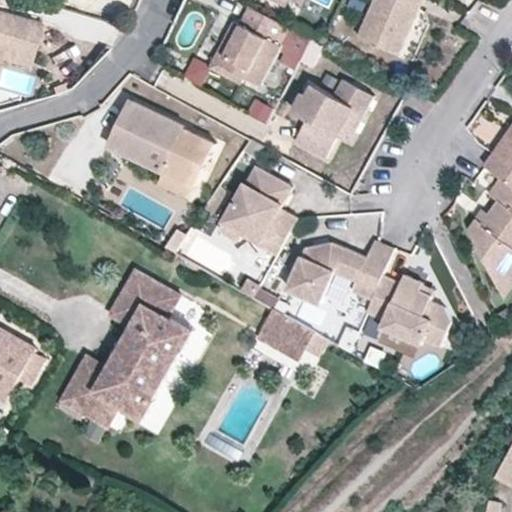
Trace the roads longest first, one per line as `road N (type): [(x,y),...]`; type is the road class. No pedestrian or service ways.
road 1 (residential): [(143,0),(97,90),(0,127)]
road 2 (residential): [(511,26),(416,179)]
